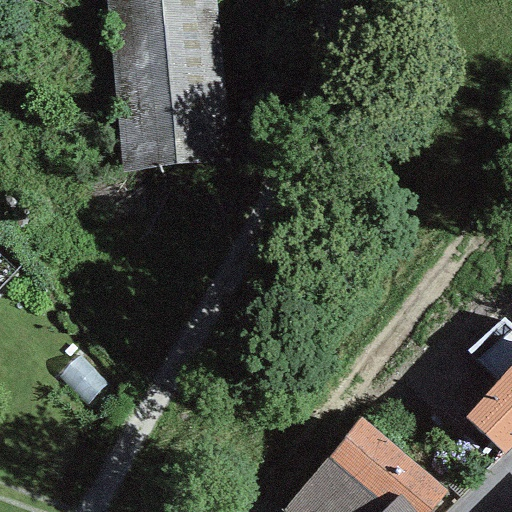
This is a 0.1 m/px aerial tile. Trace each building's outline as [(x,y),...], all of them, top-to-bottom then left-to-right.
[(212,0),(103,0),(121,169),(229,158),(212,0)] [(511,386),(511,362),(500,375),(511,386)] [(503,455),(511,445),(511,386),(500,375),(463,419),(503,455)] [(429,511),(445,492),(359,418),(343,436),(347,439),(328,460),(388,508),(399,495),(414,511),(429,511)] [(328,460),(283,511),(414,511),(399,495),(388,508),(328,460)]
